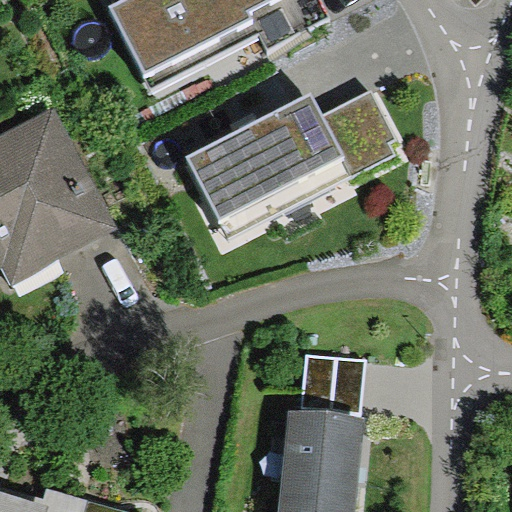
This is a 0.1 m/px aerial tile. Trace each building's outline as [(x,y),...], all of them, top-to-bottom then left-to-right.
[(106,0),(114,15),(104,20),(134,78),(288,0),(106,0)] [(188,173),(229,248),(394,160),(361,99),(319,121),(311,107),(188,173)] [(44,126),(0,148),(0,259),(11,280),(100,234),(44,126)] [(365,358),(309,356),(305,408),(360,411),(365,358)] [(356,511),(364,421),(288,416),(280,511),(356,511)] [(0,511),(38,511),(0,499),(0,511)]
